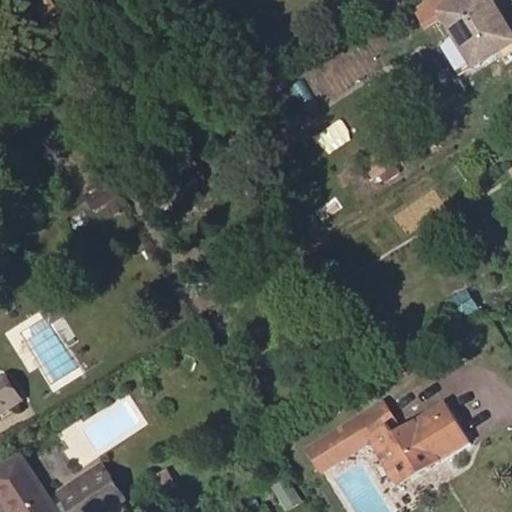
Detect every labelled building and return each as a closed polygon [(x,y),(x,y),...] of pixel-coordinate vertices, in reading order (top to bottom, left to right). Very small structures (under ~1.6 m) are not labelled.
[(511,39),(500,19),(502,17),(491,0),(466,0),(443,14),(476,68),(511,46),(511,39)] [(0,414),(23,399),(9,377),(0,382),(0,414)] [(312,451),(325,471),(374,441),(402,485),(470,443),(447,407),(398,438),(392,429),(399,425),(386,405),(312,451)] [(0,491),(13,511),(58,511),(24,458),(0,473),(0,491)] [(77,511),(111,511),(135,499),(112,458),(63,484),(77,511)] [(288,509),(303,500),(290,476),(274,486),(288,509)]
